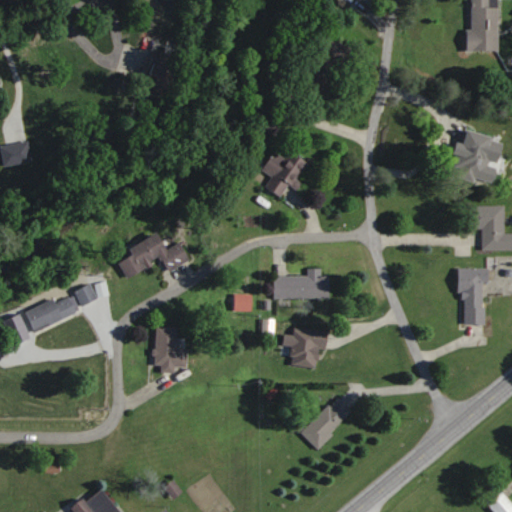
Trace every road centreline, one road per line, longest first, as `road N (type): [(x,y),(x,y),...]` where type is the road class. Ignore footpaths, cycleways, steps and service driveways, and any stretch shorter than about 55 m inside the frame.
road 1 (residential): [(0,435),(83,436),(107,427),(120,399),(122,326),(252,241),(371,234)]
road 2 (residential): [(457,427),(401,318),(371,234),(372,145),(398,0)]
road 3 (primary): [(355,511),(511,380)]
